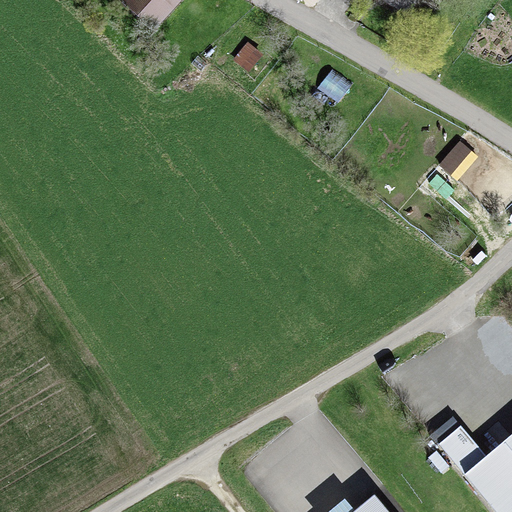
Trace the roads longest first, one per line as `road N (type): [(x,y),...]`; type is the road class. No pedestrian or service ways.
road 1 (residential): [(511,262),(473,295),(118,511)]
road 2 (residential): [(511,141),(265,0)]
